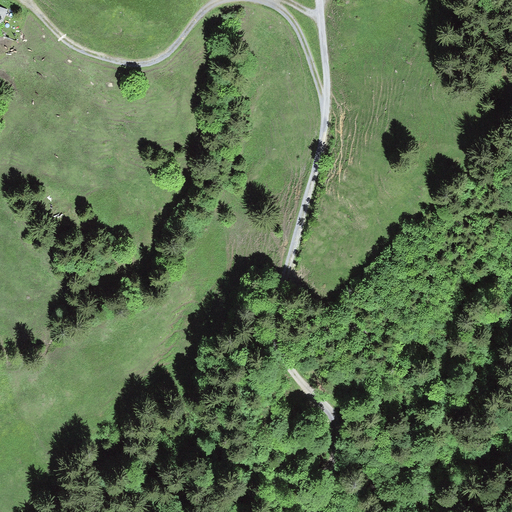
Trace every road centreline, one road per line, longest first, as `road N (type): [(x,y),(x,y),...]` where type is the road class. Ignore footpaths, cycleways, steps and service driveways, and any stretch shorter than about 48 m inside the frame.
road 1 (track): [(315,511),(337,423),(296,377),(273,324),(329,135),(319,0)]
road 2 (track): [(22,0),(74,48),(139,66),(227,0)]
road 3 (track): [(262,0),(296,24),(330,108)]
